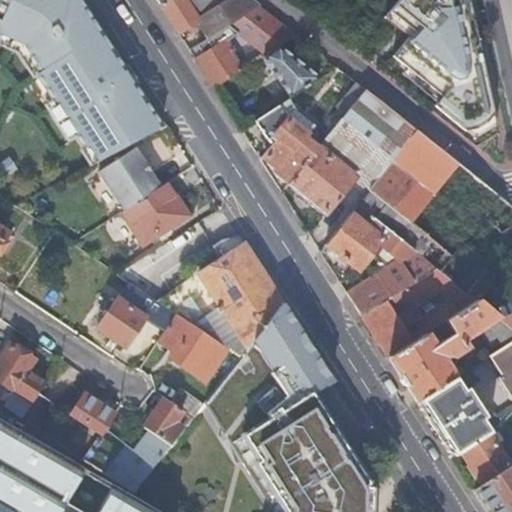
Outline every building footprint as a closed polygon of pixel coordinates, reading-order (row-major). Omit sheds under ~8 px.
[(83,148),(94,165),(162,129),(133,84),(131,85),(123,71),(124,70),(111,50),(102,36),(100,33),(91,19),(85,9),(78,0),(0,0),(0,35),(22,45),(40,72),(35,75),(52,100),(75,136),(83,148)] [(81,0),(78,0),(85,9),(87,8),(81,0)] [(228,26),(257,9),(245,0),(165,0),(159,5),(178,34),(186,29),(193,25),(195,23),(198,27),(206,40),(228,26)] [(397,0),(387,13),(411,33),(407,39),(391,57),(405,69),(440,98),(436,103),(433,107),(463,132),(474,129),(486,122),(493,114),(467,0),(397,0)] [(237,33),(260,51),(264,55),(277,46),(294,35),(257,9),(228,26),(206,40),(197,47),(200,51),(202,54),(195,59),(213,88),(241,70),(229,52),(232,50),(226,41),(237,33)] [(387,13),(382,18),(407,39),(411,33),(387,13)] [(93,17),(91,19),(100,33),(102,32),(93,17)] [(104,34),(102,36),(111,50),(113,49),(104,34)] [(35,75),(40,72),(22,45),(0,35),(0,45),(16,53),(31,77),(35,75)] [(264,55),(261,57),(275,77),(289,97),(317,79),(277,46),(264,55)] [(124,70),(123,71),(131,85),(133,84),(136,83),(126,68),(124,70)] [(440,98),(405,69),(400,74),(436,103),(440,98)] [(365,91),(356,83),(337,107),(346,114),(365,91)] [(416,131),(365,91),(346,114),(318,148),(353,177),(369,190),(416,131)] [(273,108),(253,121),(266,141),(269,143),(272,146),(263,158),(276,169),(274,171),(289,183),(317,149),(303,137),(312,125),(295,111),(287,99),(286,99),(273,108)] [(75,136),(52,100),(44,106),(66,141),(75,136)] [(474,129),(463,132),(472,140),(495,126),(493,114),(486,122),(474,129)] [(357,206),(435,269),(464,292),(493,257),(511,250),(511,207),(416,131),(369,190),(357,206)] [(94,165),(83,148),(79,151),(89,167),(94,165)] [(353,177),(318,148),(317,149),(289,183),(307,199),(324,213),(353,177)] [(97,173),(123,211),(159,188),(133,149),(97,173)] [(123,211),(120,213),(142,247),(189,216),(167,183),(159,188),(123,211)] [(358,312),(361,316),(435,269),(357,206),(326,246),(330,250),(358,271),(378,245),(397,260),(346,293),(358,312)] [(0,247),(9,235),(0,228),(0,247)] [(243,245),(154,301),(163,307),(174,314),(226,350),(239,358),(281,304),(243,245)] [(493,257),(464,292),(468,295),(476,300),(484,307),(511,273),(493,257)] [(435,269),(361,316),(375,338),(388,358),(412,342),(404,330),(414,323),(407,312),(438,291),(455,304),(468,295),(464,292),(435,269)] [(476,300),(468,295),(455,304),(459,311),(476,300)] [(117,299),(96,329),(124,348),(145,318),(117,299)] [(499,312),(501,318),(511,313),(511,299),(497,305),(499,312)] [(403,381),(417,403),(453,379),(440,360),(445,356),(450,357),(464,348),(460,341),(477,330),(491,354),(511,340),(511,329),(499,318),(495,315),(484,307),(476,300),(459,311),(444,321),(445,321),(453,334),(432,347),(424,335),(423,334),(412,342),(388,358),(403,381)] [(239,358),(203,404),(270,509),(274,506),(278,511),(277,511),(368,511),(370,488),(310,395),(331,381),(281,304),(239,358)] [(148,329),(159,337),(174,314),(163,307),(148,329)] [(499,318),(511,329),(511,313),(501,318),(499,318)] [(226,350),(174,314),(159,337),(156,342),(172,353),(167,360),(203,384),(226,350)] [(453,379),(417,403),(445,446),(452,457),(459,451),(460,452),(501,424),(504,422),(511,413),(511,340),(491,354),(487,357),(499,376),(496,378),(511,403),(482,424),(479,420),(482,417),(465,389),(471,386),(462,373),(453,379)] [(38,393),(43,384),(26,373),(34,361),(9,345),(0,358),(0,383),(14,393),(4,408),(20,419),(38,393)] [(55,405),(38,393),(20,419),(20,420),(37,431),(55,405)] [(104,429),(114,415),(83,394),(69,415),(99,435),(104,429)] [(173,406),(192,418),(199,406),(181,394),(173,406)] [(99,435),(81,461),(133,494),(192,418),(173,406),(164,400),(143,429),(150,433),(133,452),(104,429),(99,435)] [(0,511),(152,511),(0,423),(0,511)] [(511,442),(511,441),(501,424),(460,452),(471,469),(481,485),(509,466),(499,450),(511,442)] [(481,485),(473,490),(477,496),(487,511),(511,511),(511,463),(509,466),(481,485)]
